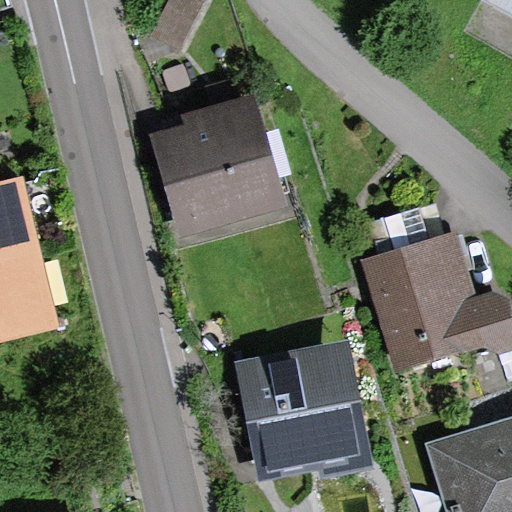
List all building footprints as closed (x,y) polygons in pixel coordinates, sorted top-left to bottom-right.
[(165,0),(148,34),(141,36),(147,57),(177,49),(201,0),(165,0)] [(511,0),(495,0),(511,9),(511,0)] [(189,81),(182,61),(160,69),(167,89),(189,81)] [(309,208),(276,93),(204,114),(207,125),(172,134),(201,238),(309,208)] [(0,264),(49,252),(30,178),(6,184),(0,185),(0,264)] [(511,283),(511,284),(496,288),(475,222),(382,251),(417,365),(509,336),(511,345),(511,283)] [(0,343),(68,326),(49,252),(0,264),(0,343)] [(384,464),(359,334),(247,355),(270,476),(325,466),(327,475),(384,464)] [(511,511),(511,423),(441,445),(461,511),(511,511)]
